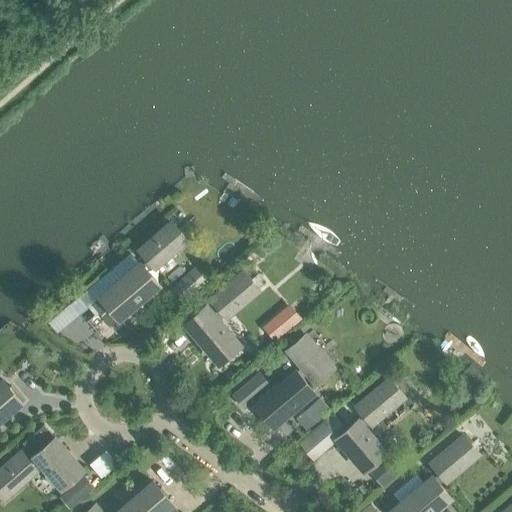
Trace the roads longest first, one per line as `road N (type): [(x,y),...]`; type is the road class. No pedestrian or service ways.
road 1 (residential): [(156,426),(163,399),(152,374),(128,361),(101,365),(78,399),(84,426),(106,443)]
road 2 (residential): [(283,511),(156,426)]
